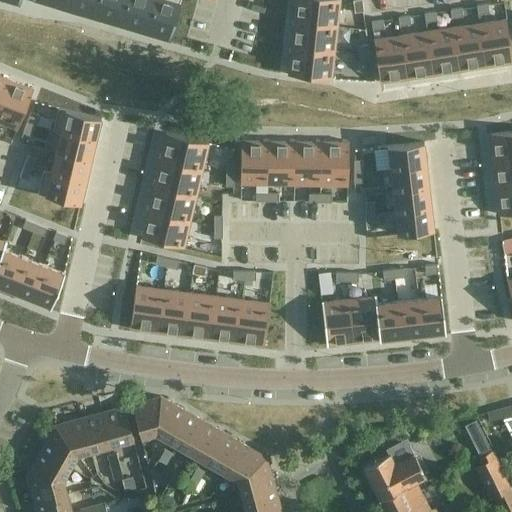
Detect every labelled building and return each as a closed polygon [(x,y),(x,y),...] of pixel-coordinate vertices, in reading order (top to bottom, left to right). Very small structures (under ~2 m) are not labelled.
[(92,0),(63,0),(61,7),(88,15),(92,0)] [(121,0),(92,0),(88,15),(115,23),(121,0)] [(150,0),(121,0),(115,23),(141,31),(150,0)] [(169,39),(171,31),(180,0),(150,0),(141,31),(168,39),(169,39)] [(295,0),(294,20),(337,25),(340,0),(295,0)] [(361,0),(353,0),(355,11),(363,10),(361,0)] [(488,3),(477,5),(478,13),(490,11),(488,3)] [(462,7),(450,9),(452,17),(463,15),(462,7)] [(436,11),(424,13),(425,21),(437,19),(436,11)] [(410,15),(398,17),(399,25),(411,23),(410,15)] [(511,57),(506,18),(479,22),(486,66),(511,61),(511,57)] [(383,19),(371,21),(373,29),(384,27),(383,19)] [(294,20),(291,46),(335,51),(337,25),(294,20)] [(479,22),(453,26),(459,70),(486,66),(479,22)] [(453,26),(427,30),(433,73),(459,70),(453,26)] [(427,30),(401,34),(407,77),(433,73),(427,30)] [(401,34),(374,38),(380,81),(407,77),(401,34)] [(368,44),(356,46),(357,53),(369,52),(368,44)] [(291,46),(288,73),(332,78),(335,51),(291,46)] [(369,52),(357,53),(358,61),(370,60),(369,52)] [(0,74),(0,98),(8,77),(0,74)] [(8,77),(0,98),(0,121),(18,128),(34,88),(8,77)] [(57,114),(53,129),(96,139),(100,120),(101,117),(58,107),(57,114)] [(31,111),(27,121),(35,125),(39,114),(31,111)] [(27,121),(23,132),(31,135),(35,125),(27,121)] [(53,129),(53,130),(60,131),(55,151),(91,160),(96,139),(53,129)] [(511,130),(490,133),(494,161),(511,158),(511,130)] [(166,132),(160,159),(203,169),(209,142),(166,132)] [(241,139),(240,183),(268,183),(268,139),(241,139)] [(268,139),(268,183),(294,184),(295,140),(268,139)] [(295,140),(294,184),(320,184),(321,140),(295,140)] [(321,140),(320,184),(348,185),(349,141),(321,140)] [(424,141),(387,145),(390,168),(426,163),(424,141)] [(43,170),(43,171),(86,181),(91,160),(55,151),(50,171),(43,170)] [(28,154),(24,165),(32,168),(36,157),(28,154)] [(511,158),(494,161),(496,187),(511,185),(511,158)] [(160,159),(154,184),(197,195),(203,169),(160,159)] [(355,159),(355,171),(363,171),(363,159),(355,159)] [(226,162),(226,174),(235,174),(235,162),(226,162)] [(426,163),(390,168),(392,189),(429,185),(426,163)] [(24,165),(20,175),(28,178),(32,168),(24,165)] [(43,171),(38,193),(81,203),(86,181),(43,171)] [(355,171),(354,183),(362,183),(363,171),(355,171)] [(226,174),(226,185),(234,185),(235,174),(226,174)] [(154,184),(148,210),(190,220),(197,195),(154,184)] [(429,185),(392,189),(395,211),(431,206),(429,185)] [(511,185),(496,187),(500,214),(511,212),(511,185)] [(267,192),(256,192),(256,200),(267,200),(267,192)] [(279,192),(267,192),(267,200),(279,201),(279,192)] [(308,193),(308,201),(320,201),(320,193),(308,193)] [(320,193),(320,201),(332,201),(332,193),(320,193)] [(13,213),(24,217),(30,203),(20,199),(13,213)] [(374,202),(366,202),(366,213),(374,213),(374,202)] [(431,206),(395,211),(397,233),(434,229),(431,206)] [(148,210),(141,237),(184,247),(190,220),(148,210)] [(374,213),(366,213),(366,224),(374,224),(374,213)] [(223,214),(214,214),(214,226),(222,226),(223,214)] [(26,218),(23,226),(33,231),(36,223),(26,218)] [(36,223),(33,231),(43,235),(47,227),(36,223)] [(222,226),(214,226),(214,237),(222,237),(222,226)] [(57,231),(53,239),(64,243),(67,235),(57,231)] [(6,241),(0,256),(0,285),(10,290),(24,255),(4,248),(7,241),(6,241)] [(24,255),(10,290),(30,298),(44,263),(24,255)] [(157,255),(155,263),(166,266),(168,257),(157,255)] [(168,257),(166,266),(177,268),(179,260),(168,257)] [(44,263),(30,298),(51,306),(65,272),(44,263)] [(194,263),(192,272),(204,275),(206,266),(194,263)] [(437,264),(425,265),(426,273),(438,272),(437,264)] [(406,268),(394,269),(395,277),(407,275),(406,268)] [(394,269),(382,270),(383,278),(395,277),(394,269)] [(233,270),(233,279),(244,279),(244,270),(233,270)] [(244,270),(244,279),(256,279),(256,270),(244,270)] [(335,272),(335,280),(347,280),(347,272),(335,272)] [(347,272),(347,280),(359,280),(359,272),(347,272)] [(136,284),(130,328),(158,331),(163,288),(136,284)] [(163,288),(158,331),(184,335),(189,291),(163,288)] [(189,291),(184,335),(210,338),(216,295),(189,291)] [(441,294),(419,297),(423,333),(446,331),(441,294)] [(216,295),(210,338),(236,342),(242,298),(216,295)] [(376,295),(349,298),(354,341),(380,338),(376,302),(377,302),(376,295)] [(419,297),(397,299),(402,336),(423,333),(419,297)] [(242,298),(236,342),(263,345),(269,302),(242,298)] [(349,298),(322,301),(327,345),(354,341),(349,298)] [(377,302),(376,302),(380,338),(402,336),(397,299),(377,302)] [(156,433),(161,396),(132,403),(141,437),(156,433)] [(186,410),(161,396),(156,433),(168,440),(186,410)] [(134,439),(125,405),(103,411),(112,445),(134,439)] [(511,414),(511,407),(511,405),(487,412),(489,421),(501,418),(511,414)] [(204,421),(186,410),(168,440),(187,451),(204,421)] [(112,445),(103,411),(82,417),(91,451),(112,445)] [(511,414),(501,418),(511,437),(511,414)] [(91,451),(82,417),(55,424),(78,454),(91,451)] [(476,419),(464,425),(479,453),(491,448),(476,419)] [(224,432),(204,421),(187,451),(206,462),(224,432)] [(78,454),(55,424),(54,424),(40,449),(71,466),(78,454)] [(243,443),(224,432),(206,462),(225,473),(243,443)] [(133,442),(122,445),(127,465),(139,462),(133,442)] [(267,457),(243,443),(225,473),(238,480),(267,457)] [(166,463),(172,452),(165,447),(158,458),(166,463)] [(71,466),(40,449),(26,474),(64,479),(71,466)] [(491,497),(493,496),(510,488),(510,487),(495,456),(492,450),(478,457),(481,463),(475,466),(491,497)] [(120,464),(117,452),(108,454),(111,466),(120,464)] [(363,466),(380,500),(416,483),(412,476),(423,470),(414,452),(395,462),(389,453),(363,466)] [(275,485),(267,457),(238,480),(241,494),(275,485)] [(123,476),(120,464),(111,466),(115,478),(123,476)] [(197,466),(191,477),(199,481),(205,470),(197,466)] [(64,479),(26,474),(34,502),(68,493),(64,479)] [(199,481),(191,477),(184,488),(192,492),(199,481)] [(430,510),(416,483),(380,500),(386,511),(437,511),(435,507),(430,510)] [(257,511),(280,506),(275,485),(241,494),(246,511),(257,511)] [(511,511),(511,486),(510,487),(510,488),(493,496),(500,511),(511,511)] [(72,511),(68,493),(34,502),(36,511),(72,511)] [(101,511),(107,511),(105,502),(92,505),(94,511),(101,511)]
